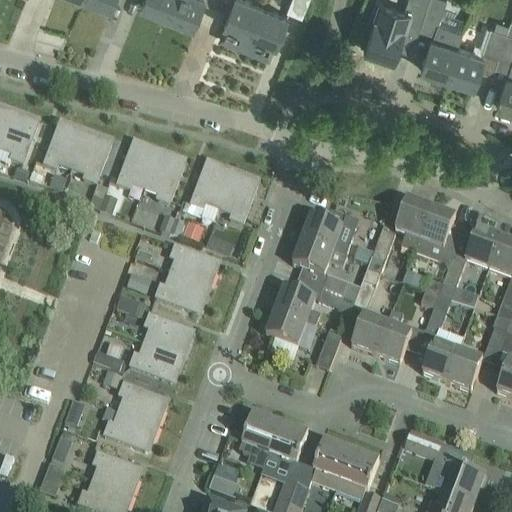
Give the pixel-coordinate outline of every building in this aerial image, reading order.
[(85,0),(109,9),(113,0),(85,0)] [(143,0),(140,7),(167,18),(173,0),(143,0)] [(173,0),(167,18),(192,28),(203,0),(173,0)] [(220,39),(244,49),(261,6),(246,0),(235,0),(223,26),(225,26),(220,39)] [(302,18),(308,0),(290,0),(286,12),(302,18)] [(373,21),(369,33),(363,50),(394,61),(404,30),(386,24),(393,5),(377,0),(376,0),(370,20),(373,21)] [(446,1),(444,0),(429,0),(419,31),(432,36),(431,39),(420,69),(447,78),(457,47),(462,33),(438,25),(446,1)] [(261,6),(244,49),(268,59),(273,46),(275,46),(287,16),(261,6)] [(506,34),(509,27),(496,23),(493,30),(490,29),(481,55),(457,47),(447,78),(473,87),(480,66),(494,71),(498,58),(506,34)] [(511,36),(506,34),(498,58),(511,62),(511,36)] [(511,112),(511,77),(506,75),(496,107),(511,112)] [(0,149),(14,114),(0,108),(0,149)] [(14,114),(0,149),(0,152),(13,158),(11,163),(23,167),(38,127),(27,123),(28,119),(14,114)] [(58,168),(72,173),(87,134),(72,128),(70,132),(59,127),(43,168),(56,173),(58,168)] [(87,134),(72,173),(85,178),(83,183),(96,188),(111,147),(100,143),(101,139),(87,134)] [(132,188),(145,193),(160,154),(145,148),(144,151),(132,147),(117,188),(130,193),(132,188)] [(160,154),(145,193),(159,198),(157,203),(169,208),(184,167),(173,163),(175,159),(160,154)] [(205,207),(219,212),(233,173),(218,168),(217,171),(206,167),(191,208),(203,213),(205,207)] [(29,175),(17,171),(13,181),(26,185),(29,175)] [(233,173),(219,212),(232,217),(230,223),(242,228),(258,187),(247,183),(248,179),(233,173)] [(92,197),(88,209),(98,213),(102,201),(92,197)] [(102,201),(98,213),(110,217),(116,202),(104,197),(102,201)] [(401,251),(415,257),(432,212),(407,202),(395,234),(406,238),(401,251)] [(449,270),(452,264),(453,260),(463,234),(452,229),(455,220),(432,212),(415,257),(449,270)] [(175,223),(165,219),(159,234),(170,238),(175,223)] [(310,220),(301,244),(338,258),(341,248),(337,246),(342,231),(310,220)] [(361,226),(350,222),(346,235),(356,239),(361,226)] [(175,223),(170,238),(179,242),(185,227),(175,223)] [(188,225),(182,238),(198,245),(203,231),(188,225)] [(464,264),(490,274),(502,242),(476,233),(464,264)] [(377,247),(367,273),(381,278),(395,239),(382,234),(377,247)] [(210,238),(205,250),(216,254),(220,242),(210,238)] [(511,246),(502,242),(490,274),(511,282),(511,246)] [(338,258),(301,244),(292,268),(324,280),(329,267),(343,272),(347,261),(338,258)] [(175,264),(170,277),(210,292),(215,277),(212,276),(216,264),(175,249),(170,262),(175,264)] [(138,251),(134,260),(146,264),(149,255),(138,251)] [(449,270),(442,289),(438,299),(451,304),(464,269),(452,264),(449,270)] [(356,305),(354,311),(367,315),(381,278),(367,273),(360,292),(355,305),(356,305)] [(131,276),(126,289),(140,294),(145,281),(131,276)] [(210,292),(170,277),(165,291),(160,289),(155,301),(197,317),(201,305),(204,307),(210,292)] [(355,305),(360,292),(328,280),(323,293),(355,305)] [(425,295),(438,299),(442,289),(429,284),(425,295)] [(496,319),(511,324),(511,320),(511,290),(508,289),(496,319)] [(284,290),(275,315),(315,330),(320,319),(310,315),(315,302),(284,290)] [(354,311),(356,305),(355,305),(323,293),(318,305),(339,313),(337,317),(348,326),(354,311)] [(434,313),(438,299),(425,295),(420,307),(434,313)] [(120,297),(116,311),(125,314),(130,301),(120,297)] [(451,304),(438,299),(434,313),(425,336),(437,340),(451,304)] [(318,326),(330,331),(337,316),(325,311),(318,326)] [(315,330),(275,315),(265,339),(297,351),(306,327),(315,331),(315,330)] [(351,350),(376,359),(392,316),(391,315),(387,328),(363,318),(351,350)] [(392,316),(376,359),(400,368),(411,337),(399,332),(404,319),(392,316)] [(150,333),(145,346),(184,361),(190,346),(186,345),(190,334),(149,318),(144,331),(150,333)] [(482,364),(494,369),(511,324),(496,319),(492,331),(494,332),(483,363),(459,354),(446,386),(470,395),(482,364)] [(496,395),(511,400),(511,363),(510,363),(511,357),(511,324),(494,369),(504,373),(496,395)] [(316,370),(329,374),(342,340),(329,335),(316,370)] [(422,377),(446,386),(459,354),(434,344),(422,377)] [(184,361),(145,346),(140,360),(134,358),(130,370),(171,386),(175,374),(179,376),(184,361)] [(97,353),(92,364),(101,367),(105,356),(97,353)] [(113,362),(110,371),(119,374),(123,365),(113,362)] [(107,373),(102,385),(117,390),(121,379),(107,373)] [(124,402),(119,415),(158,430),(164,415),(160,414),(164,403),(123,387),(119,400),(124,402)] [(73,402),(68,413),(80,417),(84,406),(73,402)] [(158,430),(119,415),(114,429),(109,427),(104,439),(145,455),(149,443),(153,445),(158,430)] [(261,453),(269,456),(280,427),(252,417),(241,446),(247,448),(244,457),(258,462),(261,453)] [(269,456),(267,462),(279,466),(277,470),(289,475),(293,465),(295,467),(298,460),(299,461),(307,437),(280,427),(269,456)] [(406,452),(436,463),(441,448),(412,436),(406,452)] [(311,485),(335,494),(350,454),(323,443),(315,466),(315,467),(313,473),(315,474),(311,485)] [(56,451),(52,462),(63,466),(67,455),(56,451)] [(379,511),(382,504),(365,497),(365,498),(364,498),(366,493),(368,493),(379,464),(350,454),(335,494),(361,504),(358,511),(379,511)] [(98,471),(93,484),(132,499),(138,484),(135,483),(139,472),(98,456),(93,469),(98,471)] [(447,481),(442,494),(475,507),(485,479),(446,465),(441,478),(447,481)] [(49,468),(44,480),(60,486),(64,474),(49,468)] [(214,481),(209,493),(234,503),(239,491),(214,481)] [(127,511),(132,499),(93,484),(88,498),(83,496),(78,508),(87,511),(127,511)] [(289,511),(297,490),(284,485),(274,511),(289,511)] [(302,511),(309,494),(297,490),(289,511),(302,511)] [(473,511),(475,507),(442,494),(437,507),(430,504),(427,511),(473,511)] [(384,498),(382,504),(379,511),(380,511),(398,511),(401,504),(384,498)]
